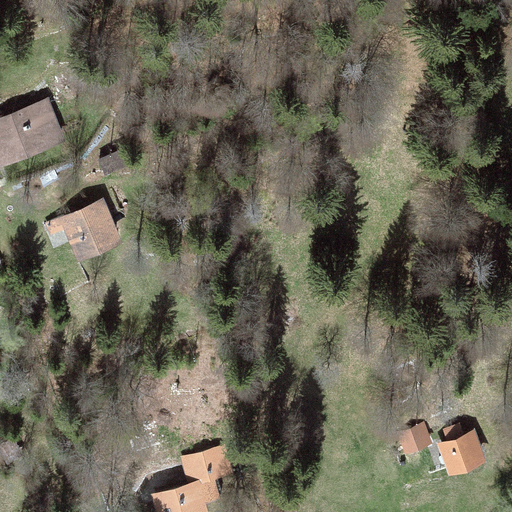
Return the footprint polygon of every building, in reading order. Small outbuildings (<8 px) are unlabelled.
[(0,145),(5,158),(60,137),(45,100),(0,117),(0,145)] [(125,162),(119,148),(99,157),(105,171),(125,162)] [(115,232),(101,203),(66,219),(63,213),(46,221),(50,229),(67,222),(79,249),(115,232)] [(429,439),(422,422),(398,431),(405,448),(429,439)] [(448,438),(441,441),(451,465),(480,454),(472,433),(476,432),(474,428),(463,432),(460,423),(444,429),(448,438)] [(222,445),(184,456),(190,477),(228,466),(222,445)] [(199,511),(205,511),(196,481),(156,493),(161,511),(199,511)]
